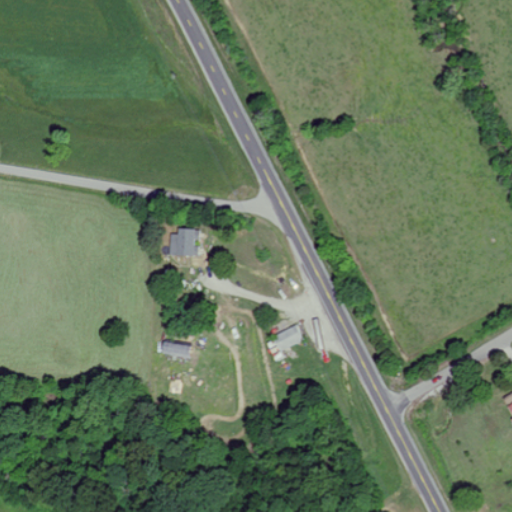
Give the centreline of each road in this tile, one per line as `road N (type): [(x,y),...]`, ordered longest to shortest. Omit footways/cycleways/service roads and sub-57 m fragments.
road 1 (primary): [(439,511),(178,0)]
road 2 (residential): [(287,213),(0,168)]
road 3 (residential): [(387,409),(511,333)]
